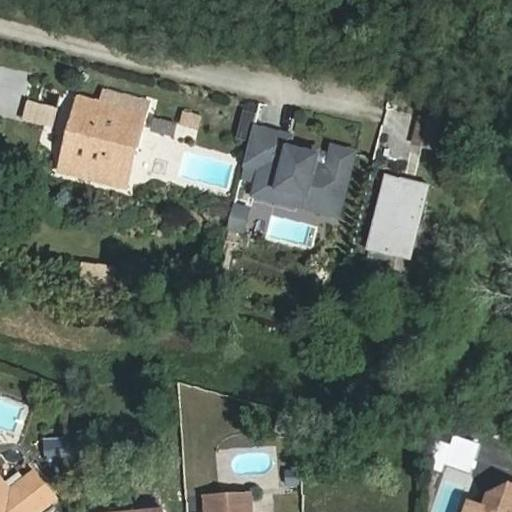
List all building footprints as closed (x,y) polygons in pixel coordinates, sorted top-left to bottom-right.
[(126,181),(134,148),(139,150),(151,102),(105,90),(101,104),(78,98),(69,132),(74,133),(65,166),(67,166),(67,165),(125,179),(124,181),(126,181)] [(256,116),(244,113),(238,140),(250,143),(253,129),(256,116)] [(355,155),(333,149),(328,170),(315,167),(318,157),(289,150),(290,145),(292,139),(253,129),(250,143),(244,167),(261,171),(254,197),(276,203),(279,191),(320,201),(317,213),(340,219),(355,155)] [(319,152),(290,145),(289,150),(318,157),(319,152)] [(431,188),(386,177),(367,252),(412,263),(431,188)] [(248,211),(234,208),(231,218),(245,222),(248,211)] [(231,218),(228,230),(243,234),(246,222),(245,222),(231,218)] [(83,262),(82,278),(106,280),(107,265),(83,262)] [(276,430),(293,435),(298,415),(281,411),(276,430)] [(457,434),(446,464),(472,473),(483,443),(457,434)] [(70,458),(70,440),(45,439),(45,457),(70,458)] [(0,469),(0,511),(39,511),(60,494),(40,468),(27,478),(15,488),(0,469)] [(511,511),(511,485),(511,486),(490,495),(484,508),(469,502),(465,511),(511,511)] [(256,511),(255,490),(211,493),(212,511),(256,511)]
